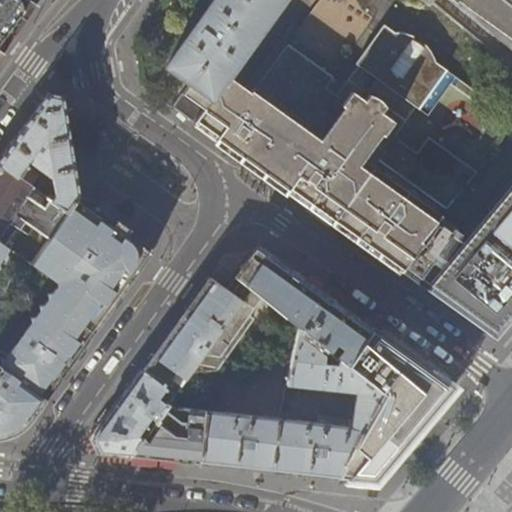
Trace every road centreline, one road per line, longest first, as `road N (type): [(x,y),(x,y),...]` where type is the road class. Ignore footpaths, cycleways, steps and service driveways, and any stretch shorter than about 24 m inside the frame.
road 1 (residential): [(24,488),(237,190)]
road 2 (residential): [(237,190),(511,385)]
road 3 (residential): [(237,190),(100,90),(92,73),(94,2)]
road 4 (primary): [(189,511),(24,488)]
road 5 (tertiary): [(0,107),(31,62),(94,2)]
road 6 (primary): [(511,412),(429,511)]
